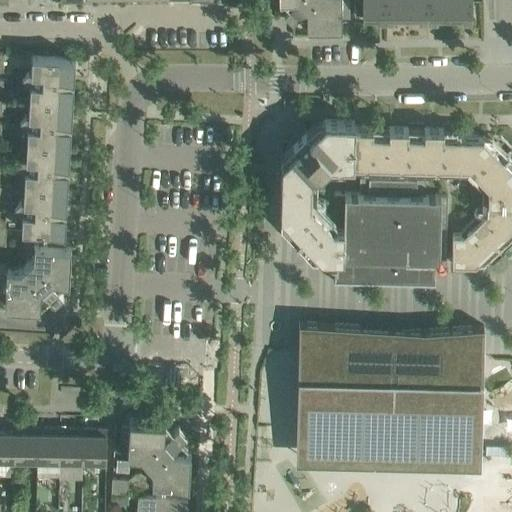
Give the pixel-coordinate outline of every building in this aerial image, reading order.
[(306,24),(341,24),(341,16),(349,16),(349,0),(293,0),(283,11),(292,19),(305,5),(306,6),(306,24)] [(362,0),(362,16),(375,16),(375,24),(385,24),(384,0),(362,0)] [(406,16),(406,0),(384,0),(385,24),(394,24),(394,16),(406,16)] [(428,24),(427,0),(406,0),(406,16),(418,16),(418,24),(428,24)] [(449,16),(449,0),(427,0),(428,24),(437,24),(437,16),(449,16)] [(471,0),(449,0),(449,16),(461,16),(461,24),(472,24),(471,0)] [(14,205),(20,211),(22,211),(21,228),(64,230),(75,56),(32,54),(31,70),(28,70),(22,75),(27,82),(30,82),(28,113),(25,113),(19,119),(25,125),(27,126),(25,156),(23,156),(17,161),(22,168),(25,168),(23,199),(20,199),(14,205)] [(280,212),(299,232),(295,236),(311,253),(342,254),(343,191),(334,190),(333,215),(316,197),(317,175),(327,166),(467,169),(482,185),(482,207),(461,226),(461,232),(452,231),(452,262),(475,263),(495,244),(499,248),(500,247),(496,243),(511,227),(511,165),(503,156),(508,152),(506,151),(502,155),(483,134),(443,133),(443,127),(424,127),(424,133),(407,133),(408,126),(388,126),(388,132),(372,132),(372,126),(354,125),(354,119),(325,118),(309,133),(305,129),(292,141),(296,145),(281,160),(280,212)] [(426,177),(360,175),(360,191),(343,191),(342,254),(347,254),(346,279),(390,280),(433,281),(434,256),(446,256),(447,193),(425,193),(426,177)] [(20,267),(7,266),(6,270),(0,270),(0,295),(5,295),(4,303),(40,305),(41,288),(41,287),(54,301),(63,294),(50,279),(51,278),(69,280),(71,244),(63,244),(63,236),(38,234),(38,242),(34,242),(33,255),(20,267)] [(299,320),(299,322),(304,322),(302,407),(357,409),(356,444),(420,446),(421,442),(475,443),(478,332),(478,326),(483,326),(483,324),(424,328),(397,329),(397,330),(361,332),(361,324),(299,320)] [(186,433),(178,424),(164,437),(163,436),(164,419),(129,417),(129,424),(128,437),(127,449),(127,454),(140,454),(152,468),(151,481),(155,481),(168,482),(180,482),(188,483),(190,448),(173,447),(172,446),(186,433)] [(128,437),(129,424),(121,424),(120,437),(128,437)] [(13,425),(13,429),(12,462),(15,462),(15,457),(36,458),(36,425),(13,425)] [(59,458),(60,426),(36,425),(36,458),(59,458)] [(82,459),(83,426),(60,426),(59,458),(82,459)] [(106,446),(106,426),(83,426),(82,459),(106,459),(106,446)] [(0,461),(12,462),(13,429),(0,429),(0,461)] [(128,437),(120,437),(120,444),(119,449),(127,449),(128,437)] [(510,453),(510,445),(486,444),(485,452),(510,453)] [(111,476),(110,492),(118,493),(119,477),(111,476)] [(127,477),(119,477),(118,493),(126,493),(127,477)] [(168,482),(155,481),(155,489),(160,489),(167,490),(168,482)] [(180,482),(168,482),(167,490),(180,490),(180,482)] [(186,511),(187,497),(179,497),(138,494),(136,511),(186,511)]
